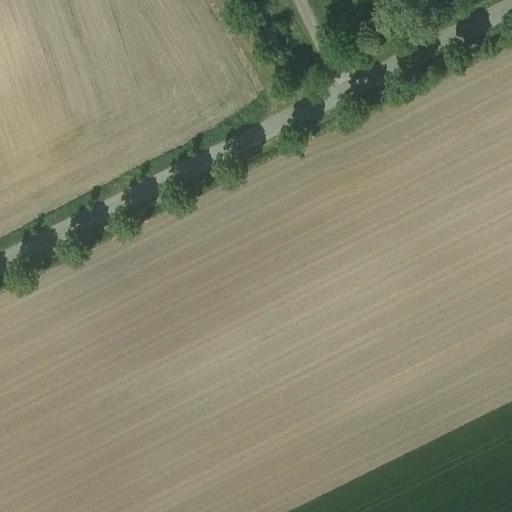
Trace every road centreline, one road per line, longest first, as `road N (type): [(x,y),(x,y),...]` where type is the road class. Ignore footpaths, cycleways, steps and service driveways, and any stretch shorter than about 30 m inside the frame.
road 1 (unclassified): [(511,7),(0,265)]
road 2 (track): [(292,117),(224,0)]
